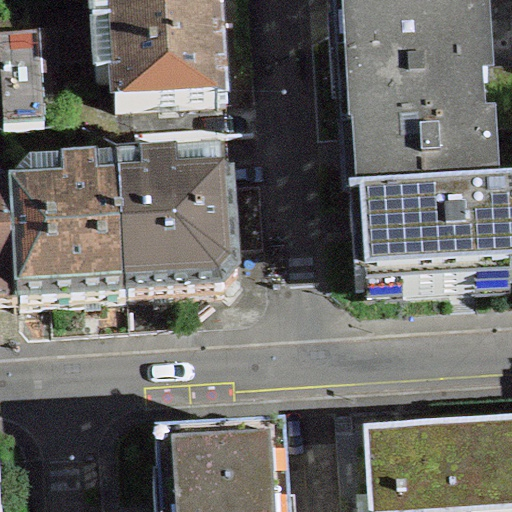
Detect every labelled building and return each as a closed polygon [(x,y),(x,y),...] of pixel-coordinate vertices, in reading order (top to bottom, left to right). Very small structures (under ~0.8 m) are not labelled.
[(107,0),(110,35),(220,29),(218,0),(107,0)] [(483,29),(473,29),(471,0),(338,0),(347,139),(489,130),(511,128),(511,68),(486,70),(483,29)] [(115,114),(225,108),(220,29),(110,35),(115,114)] [(50,54),(94,52),(93,36),(49,39),(50,54)] [(6,131),(77,126),(76,105),(42,108),(38,39),(0,42),(6,131)] [(493,204),(489,130),(347,139),(352,212),(493,204)] [(141,194),(120,195),(127,305),(154,303),(221,299),(236,283),(230,188),(220,189),(219,168),(140,173),(141,194)] [(10,202),(17,312),(127,305),(120,195),(99,196),(98,175),(61,178),(62,199),(10,202)] [(0,313),(17,312),(10,202),(0,202),(0,313)] [(511,202),(493,204),(352,212),(357,291),(402,288),(402,297),(474,293),(474,283),(511,280),(511,202)] [(511,511),(511,429),(364,439),(367,498),(368,511),(511,511)] [(287,511),(283,446),(157,454),(159,494),(153,494),(154,511),(287,511)]
